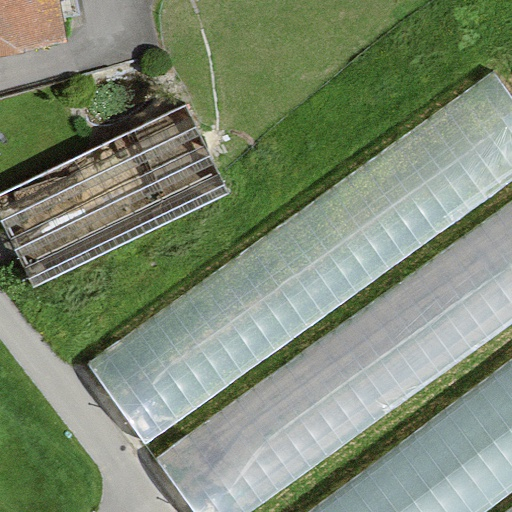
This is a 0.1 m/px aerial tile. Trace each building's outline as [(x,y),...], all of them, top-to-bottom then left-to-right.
[(0,0),(0,43),(63,32),(57,0),(0,0)] [(511,82),(506,72),(85,343),(139,427),(511,188),(511,82)] [(186,104),(0,188),(0,209),(30,274),(224,185),(186,104)] [(321,331),(487,209),(480,200),(315,322),(321,331)] [(201,511),(228,511),(511,326),(511,204),(154,439),(201,511)] [(511,511),(511,338),(265,511),(511,511)]
